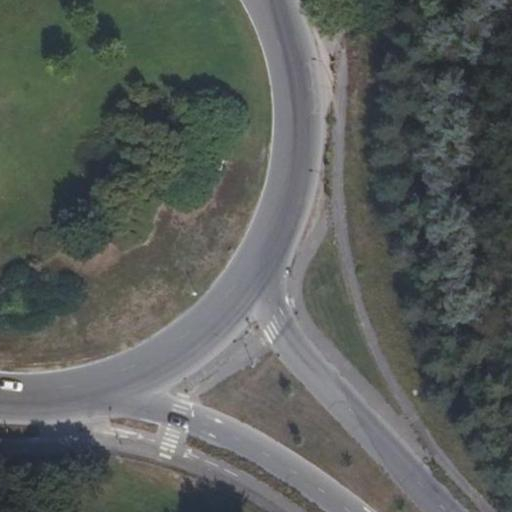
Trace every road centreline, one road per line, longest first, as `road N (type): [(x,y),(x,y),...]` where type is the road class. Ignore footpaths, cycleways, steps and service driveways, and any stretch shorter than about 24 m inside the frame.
road 1 (secondary): [(445,511),(297,359),(260,283)]
road 2 (secondary): [(260,283),(300,189),(306,138),(303,87),(274,0)]
road 3 (secondary): [(77,406),(178,415),(308,511)]
road 4 (secondary): [(77,406),(181,363),(225,327),(260,283)]
